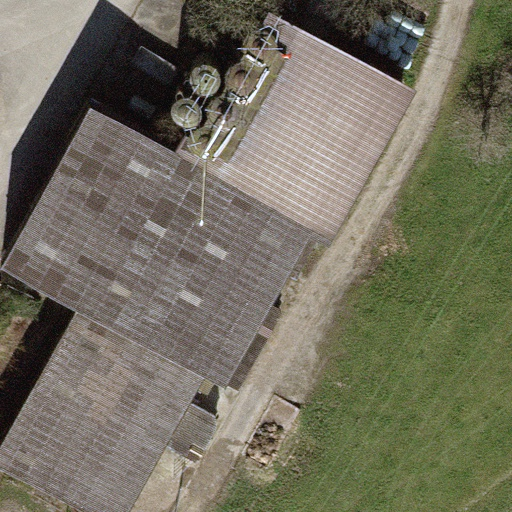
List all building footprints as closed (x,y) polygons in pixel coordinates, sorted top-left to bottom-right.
[(279,37),(278,28),(273,21),(265,17),(257,18),(249,23),(245,31),(246,40),(251,47),(259,51),(268,50),(275,45),(279,37)] [(85,300),(0,451),(0,457),(96,511),(121,511),(204,366),(226,379),(228,375),(238,381),(282,304),(270,298),(393,81),(289,23),(210,163),(92,97),(3,254),(85,300)] [(225,69),(224,60),(219,53),(211,49),(202,50),(195,55),(191,63),(192,71),(197,79),(205,83),(214,82),(221,77),(225,69)] [(261,71),(260,62),(255,54),(247,50),(238,51),(231,56),(227,64),(227,73),(232,80),(240,84),(249,84),(257,79),(261,71)] [(206,102),(205,93),(200,86),(192,82),(183,83),(176,88),(172,96),(173,105),(178,112),(186,116),(194,115),(202,110),(206,102)] [(242,103),(241,94),(236,87),(228,83),(220,84),(212,89),(208,96),(209,105),(214,113),(222,117),(231,116),(238,111),(242,103)] [(223,136),(222,127),(217,119),(209,115),(200,116),(193,121),(189,129),(189,138),(194,145),(202,149),(211,149),(219,144),(223,136)]
